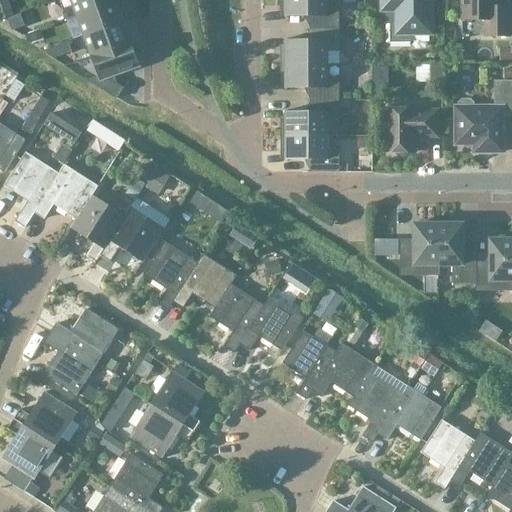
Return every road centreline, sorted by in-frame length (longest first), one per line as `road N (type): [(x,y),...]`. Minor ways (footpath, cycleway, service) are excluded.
road 1 (residential): [(251,137),(252,169),(268,185),(511,183)]
road 2 (residential): [(163,0),(163,97),(231,138),(251,137)]
road 3 (residential): [(0,380),(35,288),(0,267)]
road 4 (residential): [(302,511),(321,465),(246,420)]
road 5 (residential): [(251,137),(253,0)]
